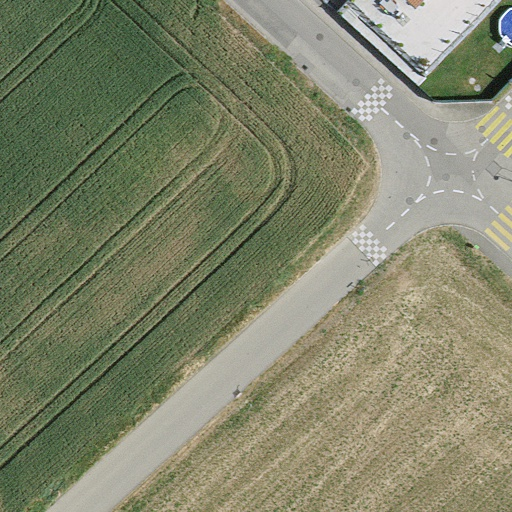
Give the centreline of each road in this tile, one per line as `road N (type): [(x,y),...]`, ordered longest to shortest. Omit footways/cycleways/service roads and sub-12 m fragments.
road 1 (residential): [(81,511),(455,175)]
road 2 (tertiary): [(261,0),(455,175)]
